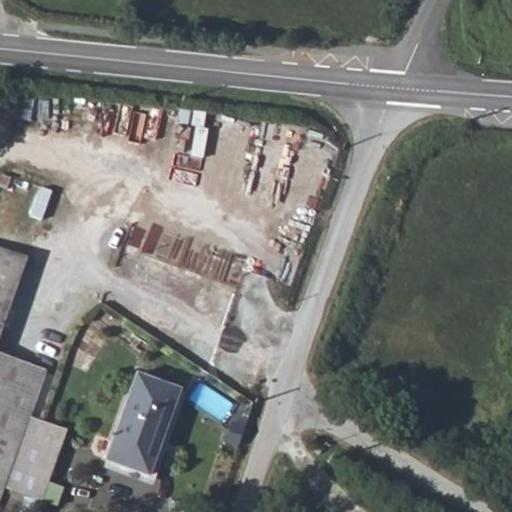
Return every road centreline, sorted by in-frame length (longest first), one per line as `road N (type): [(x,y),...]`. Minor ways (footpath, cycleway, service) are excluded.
road 1 (secondary): [(394,87),(0,48)]
road 2 (unclassified): [(394,87),(279,389)]
road 3 (unclassified): [(279,389),(483,511)]
road 4 (unclassified): [(279,389),(244,511)]
